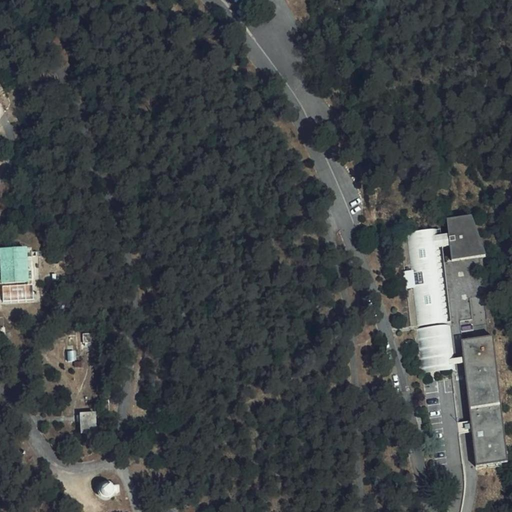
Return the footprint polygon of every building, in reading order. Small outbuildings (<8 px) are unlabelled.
[(450,246),(452,260),(469,259),(485,257),(470,218),(447,220),(449,234),(441,235),(440,229),(407,233),(417,326),(432,324),(451,322),(443,247),(450,246)] [(26,281),(24,248),(0,248),(0,278),(0,282),(26,281)] [(455,370),(454,365),(450,365),(449,359),(454,359),(450,325),(417,329),(422,374),(439,372),(450,370),(455,370)] [(82,344),(85,344),(91,344),(93,344),(93,333),(82,334),(82,344)] [(463,358),(464,364),(472,427),(476,467),(507,463),(492,337),(461,341),(463,358)] [(94,432),(93,413),(79,414),(79,419),(80,433),(94,432)] [(117,487),(112,488),(110,485),(107,483),(103,482),(100,483),(97,485),(95,489),(95,492),(96,496),(98,499),(102,500),(105,500),(109,499),(111,496),(113,493),(117,492),(117,487)]
